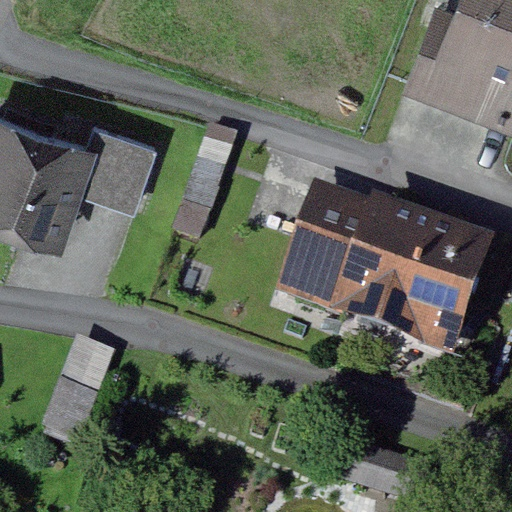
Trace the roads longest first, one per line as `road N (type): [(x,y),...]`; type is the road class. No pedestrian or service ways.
road 1 (residential): [(511,205),(0,41)]
road 2 (residential): [(511,444),(160,331),(0,302)]
